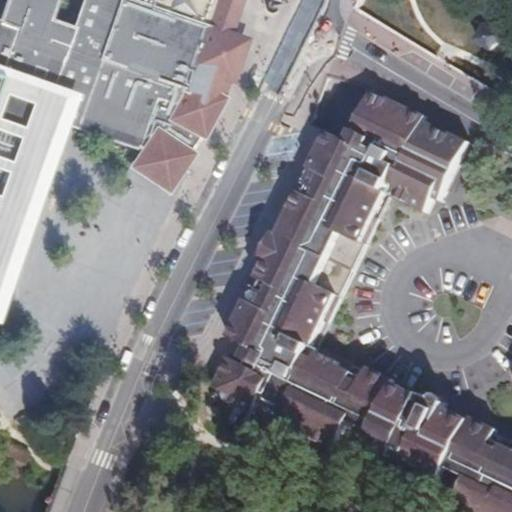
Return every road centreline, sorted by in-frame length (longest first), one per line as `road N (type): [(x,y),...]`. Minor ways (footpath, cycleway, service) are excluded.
road 1 (tertiary): [(312,24),(81,511)]
road 2 (residential): [(511,144),(312,24)]
